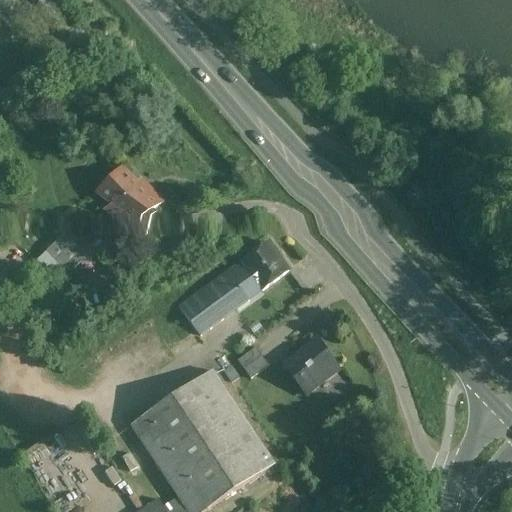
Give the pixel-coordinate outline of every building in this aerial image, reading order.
[(144,187),(120,162),(96,185),(112,201),(103,210),(127,233),(135,225),(139,229),(155,213),(152,209),(163,198),(148,183),(144,187)] [(84,246),(62,223),(45,240),(67,263),(84,246)] [(266,231),(239,250),(240,252),(261,281),(288,261),(266,231)] [(45,240),(41,237),(33,244),(60,271),(67,263),(45,240)] [(240,252),(202,280),(223,309),(261,281),(240,252)] [(223,309),(202,280),(179,297),(201,326),(223,309)] [(314,330),(282,354),(305,386),(338,362),(314,330)] [(254,337),(236,350),(249,368),(267,355),(254,337)] [(210,360),(130,414),(178,486),(189,502),(194,510),(274,456),(210,360)] [(158,486),(118,511),(175,511),(189,502),(178,486),(164,495),(158,486)]
